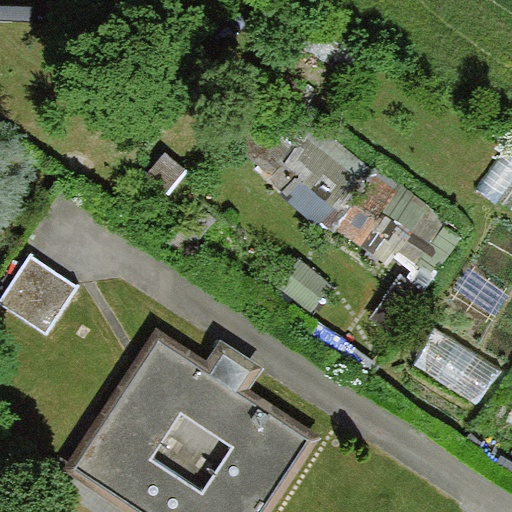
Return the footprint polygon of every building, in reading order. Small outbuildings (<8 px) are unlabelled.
[(425,217),(374,183),(334,242),(385,276),(425,217)] [(81,286),(33,255),(2,302),(50,333),(81,286)] [(486,392),(504,362),(453,331),(435,362),(486,392)] [(214,368),(164,335),(75,468),(126,501),(155,457),(184,413),(214,368)] [(271,511),(320,438),(214,368),(184,413),(234,445),(204,490),(155,457),(126,501),(141,511),(271,511)]
